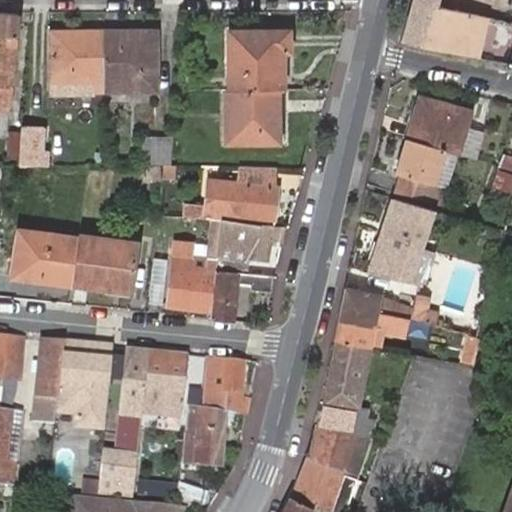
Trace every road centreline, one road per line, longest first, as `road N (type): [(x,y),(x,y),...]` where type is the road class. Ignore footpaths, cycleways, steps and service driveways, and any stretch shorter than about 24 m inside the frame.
road 1 (tertiary): [(300,349),(367,51)]
road 2 (residential): [(300,349),(0,317)]
road 3 (tertiary): [(244,511),(266,472),(300,349)]
road 4 (residential): [(367,51),(511,84)]
